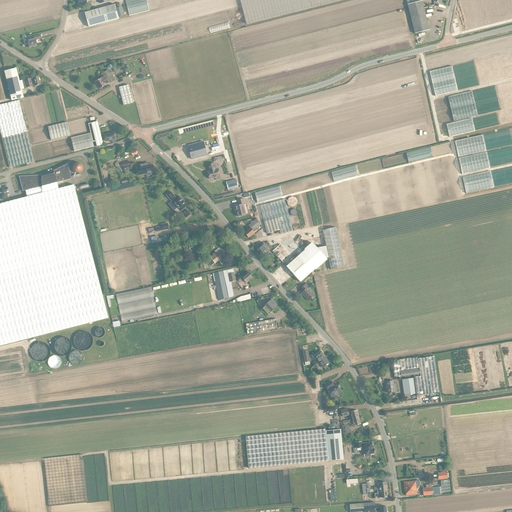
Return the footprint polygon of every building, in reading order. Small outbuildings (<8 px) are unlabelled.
[(146,0),(149,10),(169,5),(167,0),(146,0)] [(424,7),(422,1),(422,0),(413,3),(407,4),(415,33),(429,30),(424,7)] [(88,27),(119,19),(115,4),(84,12),(88,27)] [(27,40),(29,47),(37,45),(35,39),(41,38),(40,34),(33,36),(34,38),(27,40)] [(4,71),(9,92),(10,97),(22,94),(21,89),(27,87),(32,86),(35,85),(35,86),(40,84),(38,76),(33,77),(30,78),(19,81),(16,67),(14,67),(14,68),(4,71)] [(95,81),(99,89),(102,88),(102,87),(106,85),(105,85),(109,83),(114,80),(108,70),(103,73),(105,76),(101,78),(95,81)] [(123,105),(133,103),(128,85),(119,87),(123,105)] [(20,100),(0,104),(0,131),(9,168),(35,162),(20,100)] [(96,146),(103,144),(97,121),(91,123),(95,141),(96,146)] [(105,141),(115,139),(114,132),(104,134),(105,141)] [(191,159),(207,155),(203,141),(188,145),(191,159)] [(406,152),(408,162),(423,159),(423,158),(433,156),(431,147),(406,152)] [(123,166),(124,170),(131,168),(130,164),(129,161),(122,163),(123,166)] [(83,162),(75,162),(75,172),(82,172),(83,162)] [(71,178),(67,163),(53,170),(54,173),(49,174),(45,176),(44,174),(19,176),(22,191),(25,190),(57,182),(71,178)] [(151,172),(154,171),(152,164),(146,166),(145,163),(139,164),(141,171),(144,170),(144,174),(147,173),(147,174),(148,175),(149,175),(150,175),(151,174),(151,173),(151,172)] [(214,163),(207,165),(208,171),(207,172),(209,179),(215,178),(215,180),(220,179),(219,177),(217,169),(216,170),(214,163)] [(355,165),(331,171),(334,180),(358,175),(355,165)] [(305,178),(280,185),(283,195),(308,188),(305,178)] [(228,188),(237,185),(236,180),(226,182),(228,188)] [(25,190),(27,197),(0,203),(0,345),(108,318),(74,185),(58,189),(57,182),(25,190)] [(280,186),(255,192),(258,201),(267,199),(271,198),(270,193),(274,192),(275,197),(282,195),(280,186)] [(172,201),(176,207),(173,210),(177,214),(180,211),(181,211),(182,211),(181,212),(186,218),(190,214),(185,209),(184,209),(184,208),(187,206),(178,195),(175,198),(174,198),(175,197),(170,191),(166,195),(171,200),(172,200),(172,201)] [(237,216),(246,214),(243,204),(245,203),(243,198),(238,200),(239,205),(234,206),(237,216)] [(284,200),(258,207),(267,236),(292,231),(293,229),(284,200)] [(253,231),(261,225),(256,219),(248,226),(250,228),(244,232),(248,238),(254,233),(253,231)] [(162,226),(156,227),(156,231),(169,229),(167,223),(163,224),(163,226),(162,226)] [(304,251),(290,235),(280,244),(273,251),(286,266),(300,282),(315,268),(316,269),(327,259),(326,258),(328,257),(331,269),(343,266),(335,227),(323,230),(326,246),(316,247),(312,243),(304,251)] [(190,250),(200,248),(198,241),(189,243),(190,250)] [(272,248),(267,242),(265,244),(263,242),(256,248),(256,249),(262,255),(263,255),(264,253),(265,254),(272,248)] [(212,254),(214,255),(210,258),(214,262),(215,263),(219,260),(220,261),(221,260),(220,259),(225,255),(221,249),(216,253),(215,252),(212,254)] [(233,269),(212,273),(219,300),(233,297),(230,282),(228,274),(234,273),(233,269)] [(237,278),(236,278),(235,278),(234,273),(228,274),(230,282),(236,280),(235,280),(238,279),(241,282),(244,280),(246,283),(252,278),(248,272),(241,277),(240,275),(237,278)] [(301,293),(308,300),(311,297),(311,298),(314,295),(307,287),(308,286),(306,284),(301,288),(303,291),(301,293)] [(121,322),(156,314),(150,287),(115,294),(121,322)] [(260,309),(266,315),(276,306),(270,300),(260,309)] [(246,323),(247,333),(277,328),(276,318),(246,323)] [(324,355),(321,351),(316,354),(317,355),(315,357),(317,360),(313,362),(315,365),(325,358),(323,355),(324,355)] [(417,357),(392,361),(394,377),(413,375),(414,377),(417,395),(432,393),(439,392),(434,356),(418,358),(417,357)] [(329,363),(325,358),(315,365),(317,367),(320,365),(322,367),(323,367),(326,371),(329,369),(326,365),(329,363)] [(404,396),(416,394),(414,378),(402,380),(404,396)] [(334,386),(333,385),(331,380),(325,384),(327,388),(327,389),(332,397),(336,394),(336,393),(341,390),(340,389),(340,388),(339,386),(337,385),(337,384),(334,386)] [(386,382),(387,393),(396,392),(395,383),(393,383),(393,381),(386,382)] [(347,420),(349,420),(359,418),(357,410),(348,412),(347,408),(341,410),(342,416),(342,414),(345,413),(346,415),(348,415),(350,420),(347,420)] [(350,424),(353,424),(354,425),(360,424),(359,418),(349,420),(347,420),(348,425),(342,425),(343,434),(350,433),(349,426),(350,426),(350,424)] [(325,431),(325,429),(320,429),(245,436),(248,468),(329,461),(343,459),(340,429),(325,431)] [(374,453),(374,448),(373,448),(372,445),(372,442),(361,443),(361,442),(356,442),(356,448),(362,447),(363,454),(374,453)] [(80,455),(45,459),(50,506),(85,502),(80,455)] [(449,479),(440,480),(442,492),(450,491),(449,479)] [(404,491),(405,491),(408,491),(408,487),(411,486),(411,487),(413,486),(414,488),(416,488),(416,481),(403,482),(404,491)] [(378,487),(374,487),(374,490),(376,489),(377,490),(386,489),(386,482),(378,483),(378,487)] [(433,494),(439,494),(438,486),(432,487),(432,485),(426,485),(426,488),(423,489),(424,495),(433,494)] [(405,491),(406,495),(417,494),(416,488),(414,488),(413,486),(411,487),(411,486),(408,487),(408,491),(405,491)] [(377,493),(375,493),(375,499),(387,497),(386,489),(377,490),(377,493)] [(408,501),(408,511),(434,511),(435,510),(438,510),(437,497),(422,498),(422,501),(419,501),(418,500),(413,500),(413,502),(410,502),(410,500),(408,501)] [(375,502),(375,499),(373,499),(373,502),(349,504),(349,511),(361,511),(364,511),(363,511),(386,511),(386,506),(380,507),(375,508),(374,502),(375,502)]
